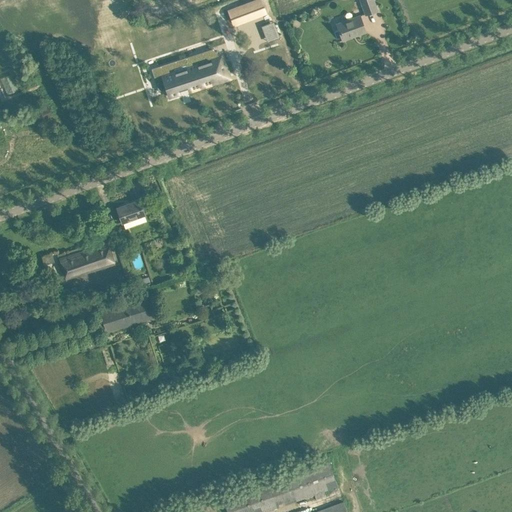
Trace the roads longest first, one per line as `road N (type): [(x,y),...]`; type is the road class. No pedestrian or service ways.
road 1 (unclassified): [(0,215),(511,28)]
road 2 (unclassified): [(97,511),(0,347)]
